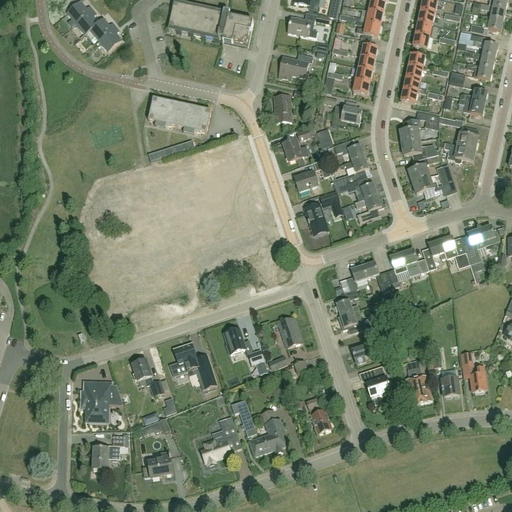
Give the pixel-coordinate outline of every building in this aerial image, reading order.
[(295,0),(295,5),(310,8),(309,12),(317,13),(320,0),(295,0)] [(491,2),(489,8),(507,12),(509,0),(482,0),(483,0),(491,2)] [(372,2),(370,14),(384,17),(386,5),(372,2)] [(421,14),(435,17),(438,5),(424,2),(421,14)] [(87,11),(81,4),(67,16),(76,26),(94,12),(90,8),(87,11)] [(507,12),(489,8),(481,6),(474,5),(473,10),(476,11),(480,12),(492,14),(491,20),(504,23),(507,12)] [(224,16),(174,6),(169,30),(177,31),(176,34),(218,44),(219,41),(223,42),(223,44),(248,50),(254,25),(229,19),(230,15),(227,14),(224,14),(224,16)] [(337,21),(339,8),(331,7),(328,19),(337,21)] [(85,37),(90,33),(99,25),(94,19),(97,16),(94,12),(76,26),(85,37)] [(367,25),(381,28),(384,17),(370,14),(367,25)] [(435,17),(421,14),(419,25),(432,29),(435,17)] [(491,20),(479,17),(477,23),(490,26),(488,32),(501,35),(504,23),(491,20)] [(331,21),(317,18),(315,25),(329,27),(331,21)] [(347,24),(355,25),(354,27),(362,28),(363,24),(356,23),(356,20),(348,19),(347,24)] [(308,40),(316,41),(318,34),(310,32),(311,24),(292,20),(288,36),(308,40)] [(90,33),(99,44),(116,29),(113,25),(110,28),(104,21),(99,25),(90,33)] [(358,30),(357,36),(378,41),(381,28),(367,25),(366,32),(358,30)] [(432,29),(419,25),(416,37),(430,40),(432,29)] [(345,28),(338,26),(336,35),(343,37),(345,28)] [(485,30),(472,27),(470,34),(483,37),(485,30)] [(120,33),(116,29),(99,44),(108,54),(122,43),(117,36),(120,33)] [(482,45),(483,39),(461,35),(458,46),(459,46),(479,50),(480,45),(482,45)] [(416,37),(413,49),(427,52),(430,40),(416,37)] [(484,51),(483,58),(496,61),(498,49),(494,48),(485,46),(484,51)] [(362,60),(376,63),(378,51),(371,49),(364,48),(362,60)] [(480,70),(493,72),(496,61),(483,58),(470,55),(469,60),(476,62),(481,63),(480,69),(480,70)] [(283,60),(279,80),(291,83),(292,79),(305,81),(309,66),(312,66),(314,60),(299,57),(298,63),(283,60)] [(409,69),(423,72),(426,60),(412,57),(409,69)] [(362,60),(359,71),(373,74),(376,63),(362,60)] [(474,80),(478,81),(491,84),(493,72),(480,70),(480,69),(468,66),(467,72),(475,74),(474,80)] [(423,72),(409,69),(407,80),(421,84),(423,72)] [(370,86),(373,74),(359,71),(356,83),(370,86)] [(452,75),(451,81),(464,84),(466,78),(452,75)] [(426,97),(426,96),(427,92),(419,90),(421,84),(407,80),(404,92),(418,95),(426,97)] [(463,91),(464,84),(451,81),(449,88),(463,91)] [(368,98),(370,86),(356,83),(354,95),(368,98)] [(418,95),(404,92),(401,104),(415,107),(418,95)] [(460,102),(486,108),(488,95),(475,92),(474,99),(461,96),(460,102)] [(310,97),(295,93),(294,100),(308,103),(310,97)] [(275,100),(276,126),(292,125),(290,99),(275,100)] [(337,102),(325,100),(320,99),(319,105),(318,109),(317,116),(316,120),(316,119),(314,128),(315,132),(319,131),(319,129),(320,129),(322,121),(322,117),(323,118),(325,110),(323,110),(324,106),(336,109),(337,102)] [(163,126),(168,104),(154,101),(149,123),(163,126)] [(486,108),(460,102),(459,107),(465,108),(463,115),(483,119),(486,108)] [(178,129),(183,107),(168,104),(163,126),(166,127),(166,129),(172,131),(172,128),(178,129)] [(189,108),(183,107),(178,129),(192,132),(197,110),(189,108)] [(335,116),(333,127),(348,130),(349,125),(359,128),(362,114),(345,110),(345,111),(338,109),(337,117),(335,116)] [(201,134),(207,136),(211,113),(197,110),(192,132),(195,133),(194,136),(200,137),(201,134)] [(428,117),(425,130),(439,133),(439,125),(440,119),(428,117)] [(440,119),(439,125),(462,130),(461,136),(460,136),(458,149),(464,150),(476,153),(479,140),(477,140),(478,133),(463,129),(464,125),(440,119)] [(419,123),(406,125),(407,133),(401,134),(402,146),(420,143),(419,131),(420,131),(419,123)] [(312,139),(314,138),(316,143),(319,142),(317,136),(314,130),(309,132),(309,131),(297,135),(299,143),(312,139)] [(323,152),(330,149),(325,133),(317,136),(323,152)] [(289,165),(309,159),(306,150),(300,152),(297,142),(283,147),(289,165)] [(149,157),(151,164),(195,150),(193,143),(177,148),(149,157)] [(361,148),(353,151),(351,143),(334,149),(337,157),(344,154),(345,157),(349,155),(352,164),(365,160),(361,148)] [(420,143),(402,146),(404,159),(413,157),(414,164),(427,161),(438,158),(437,153),(434,154),(433,148),(426,149),(425,149),(421,150),(420,143)] [(464,150),(458,149),(444,146),(443,152),(448,153),(446,162),(453,163),(454,166),(460,167),(462,166),(463,163),(474,165),(476,153),(464,150)] [(438,158),(427,161),(428,167),(441,164),(439,158),(438,158)] [(347,187),(359,183),(356,176),(369,172),(365,160),(352,164),(344,167),(345,170),(346,169),(349,178),(332,184),(335,191),(347,187)] [(321,172),(324,180),(331,178),(325,162),(314,166),(316,173),(321,172)] [(449,167),(443,169),(448,186),(454,184),(449,167)] [(409,174),(413,185),(430,180),(426,168),(409,174)] [(443,188),(448,186),(443,169),(437,172),(443,188)] [(314,174),(294,181),(300,196),(319,189),(314,174)] [(432,185),(430,180),(413,185),(417,197),(424,195),(427,202),(443,196),(440,188),(438,189),(437,184),(432,185)] [(362,191),(359,183),(347,187),(350,195),(362,191)] [(362,191),(365,202),(378,198),(374,187),(370,188),(362,191)] [(459,188),(448,189),(448,198),(460,197),(459,188)] [(340,205),(337,197),(336,194),(320,200),(324,211),(340,205)] [(381,202),(379,203),(378,198),(365,202),(365,203),(355,206),(357,212),(367,208),(369,214),(377,212),(377,213),(384,211),(381,202)] [(327,227),(320,207),(305,211),(312,232),(327,227)] [(181,213),(183,227),(202,224),(200,210),(181,213)] [(217,214),(213,215),(215,222),(227,218),(224,211),(217,213),(217,214)] [(372,222),(369,214),(358,218),(360,226),(372,222)] [(229,218),(213,223),(218,239),(234,235),(229,218)] [(209,226),(193,232),(198,246),(214,240),(209,226)] [(480,232),(484,245),(496,241),(491,228),(480,232)] [(479,246),(484,245),(480,232),(468,236),(471,247),(464,249),(471,268),(481,264),(477,251),(479,250),(480,249),(479,246)] [(459,271),(471,268),(464,249),(456,252),(452,239),(441,243),(447,261),(455,259),(459,271)] [(447,262),(447,261),(441,243),(429,247),(433,260),(440,257),(442,262),(446,260),(447,262)] [(407,269),(418,265),(414,252),(402,256),(407,269)] [(126,277),(145,272),(141,254),(121,259),(126,277)] [(96,260),(100,277),(117,273),(112,255),(96,260)] [(406,269),(407,269),(402,256),(390,260),(395,272),(387,275),(391,287),(393,292),(400,289),(396,277),(408,273),(406,269)] [(497,270),(505,271),(507,258),(500,257),(497,270)] [(433,260),(425,262),(429,274),(437,271),(433,260)] [(425,262),(418,265),(422,276),(429,274),(425,262)] [(382,295),(393,292),(391,287),(387,275),(379,278),(375,265),(364,269),(368,281),(377,279),(382,295)] [(356,285),(368,281),(364,269),(352,273),(354,280),(347,282),(351,295),(357,293),(358,292),(356,285)] [(119,280),(107,284),(113,301),(125,297),(119,280)] [(370,282),(359,286),(363,298),(374,293),(370,282)] [(195,296),(199,312),(213,309),(208,292),(195,296)] [(351,295),(345,297),(347,304),(337,307),(341,319),(354,315),(360,313),(358,308),(352,310),(350,303),(359,300),(357,293),(351,295)] [(360,313),(354,315),(341,319),(342,324),(340,325),(343,334),(351,331),(353,332),(354,336),(372,330),(370,322),(369,323),(363,324),(360,313)] [(303,346),(294,321),(279,326),(287,351),(303,346)] [(225,337),(232,357),(246,352),(239,332),(225,337)] [(385,349),(398,346),(395,333),(382,336),(385,349)] [(365,339),(368,346),(380,341),(378,335),(365,339)] [(268,345),(262,348),(265,356),(271,354),(268,345)] [(217,389),(207,359),(198,362),(193,347),(174,353),(178,366),(170,368),(174,380),(189,375),(188,373),(196,371),(203,393),(217,389)] [(369,348),(352,353),(355,363),(356,363),(357,367),(366,364),(365,360),(372,358),(369,348)] [(440,350),(432,351),(434,371),(442,370),(440,350)] [(252,368),(257,367),(261,378),(268,376),(265,364),(262,352),(249,357),(252,368)] [(461,357),(464,382),(471,381),(473,396),(487,394),(484,371),(474,372),(471,356),(461,357)] [(285,359),(269,365),(272,374),(289,368),(285,359)] [(133,367),(136,377),(133,377),(135,383),(138,383),(138,384),(145,382),(147,389),(150,388),(154,399),(165,396),(161,384),(154,386),(152,380),(147,363),(133,367)] [(298,378),(309,375),(305,364),(294,367),(298,378)] [(392,397),(387,380),(386,381),(383,369),(369,373),(373,385),(367,387),(371,402),(381,399),(381,401),(392,397)] [(406,383),(412,408),(432,404),(427,378),(423,379),(421,371),(408,374),(410,382),(406,383)] [(393,377),(395,384),(404,382),(402,374),(393,377)] [(460,398),(458,380),(442,382),(444,400),(460,398)] [(110,407),(124,408),(117,388),(108,387),(108,388),(105,388),(106,386),(86,386),(85,396),(86,396),(86,399),(82,399),(82,409),(88,410),(88,419),(107,419),(108,405),(110,405),(110,407)] [(177,413),(172,399),(165,402),(167,408),(163,409),(166,417),(177,413)] [(320,409),(317,400),(306,404),(309,413),(320,409)] [(252,439),(257,437),(245,403),(232,408),(235,417),(240,415),(248,440),(249,440),(250,442),(253,441),(252,439)] [(160,420),(157,413),(142,419),(145,426),(160,420)] [(275,453),(276,457),(284,455),(282,450),(289,448),(289,447),(281,423),(281,422),(277,423),(274,413),(263,417),(267,427),(266,427),(267,428),(270,437),(251,444),(250,444),(255,459),(275,453)] [(325,414),(312,419),(316,431),(314,431),(316,436),(318,435),(319,437),(332,432),(325,414)] [(166,421),(159,424),(158,424),(163,437),(171,434),(166,421)] [(204,446),(206,452),(201,454),(206,467),(208,466),(210,468),(215,467),(214,464),(232,458),(231,456),(226,443),(238,439),(234,426),(221,431),(222,434),(212,437),(214,442),(204,446)] [(94,450),(93,472),(108,473),(109,459),(120,460),(121,449),(125,449),(125,439),(114,439),(113,449),(108,449),(108,451),(94,450)] [(150,470),(143,471),(145,481),(151,480),(151,481),(161,480),(161,479),(173,477),(170,455),(162,457),(163,463),(149,465),(150,470)]
